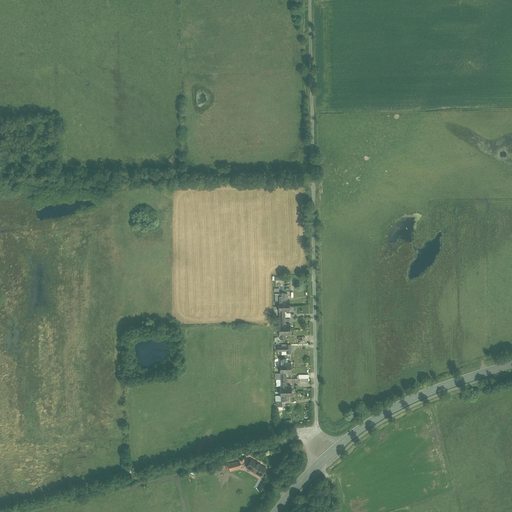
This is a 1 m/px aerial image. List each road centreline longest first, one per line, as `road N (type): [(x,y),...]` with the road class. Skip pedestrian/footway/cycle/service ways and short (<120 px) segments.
road 1 (unclassified): [(310,435),(307,0)]
road 2 (primary): [(325,451),(412,394),(511,362)]
